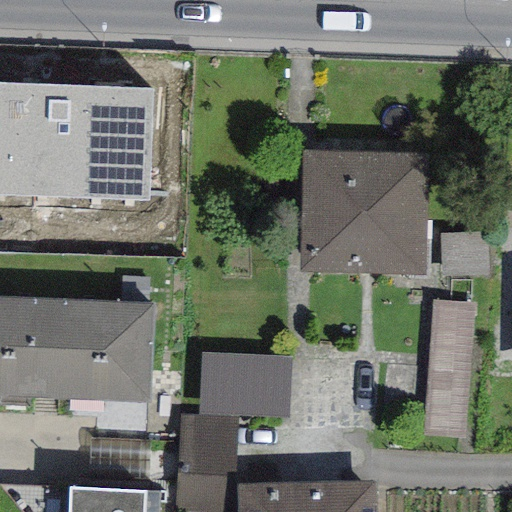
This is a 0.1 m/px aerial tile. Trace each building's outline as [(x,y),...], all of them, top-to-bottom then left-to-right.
[(0,196),(149,202),(153,90),(0,84),(0,196)] [(303,151),(299,273),(424,276),(428,155),(303,151)] [(442,278),(488,276),(487,234),(440,236),(442,278)] [(152,306),(0,298),(0,396),(148,404),(152,306)] [(467,442),(475,304),(429,301),(421,439),(467,442)] [(289,358),(201,355),(199,414),(287,417),(289,358)] [(230,511),(237,421),(181,416),(173,511),(182,511),(230,511)] [(375,511),(375,481),(236,485),(237,511),(375,511)] [(144,511),(146,492),(68,488),(66,511),(144,511)] [(146,492),(144,511),(158,511),(159,493),(146,492)]
